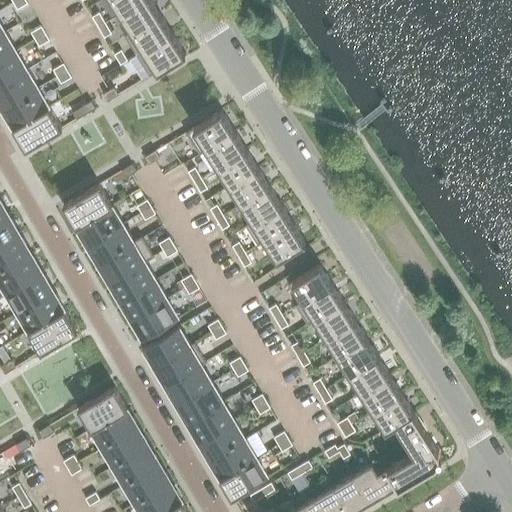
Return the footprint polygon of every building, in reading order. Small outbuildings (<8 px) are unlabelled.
[(17,8),(27,2),(25,0),(14,0),(13,1),(17,8)] [(138,0),(112,0),(120,12),(138,0)] [(160,12),(151,0),(138,0),(120,12),(132,30),(160,12)] [(99,12),(92,16),(98,27),(105,23),(99,12)] [(171,31),(160,12),(132,30),(143,48),(171,31)] [(98,27),(104,37),(111,33),(105,23),(98,27)] [(45,32),(41,25),(30,32),(34,39),(45,32)] [(5,31),(0,33),(0,59),(16,50),(5,31)] [(171,31),(143,48),(135,53),(149,75),(157,70),(185,52),(171,31)] [(39,46),(49,39),(45,32),(34,39),(39,46)] [(0,84),(27,69),(16,50),(0,59),(0,84)] [(121,50),(114,54),(120,64),(127,60),(121,50)] [(57,76),(67,70),(63,63),(53,69),(57,76)] [(27,69),(0,84),(0,105),(2,109),(38,88),(27,69)] [(61,83),(71,77),(67,70),(57,76),(61,83)] [(108,98),(117,92),(114,86),(104,92),(108,98)] [(38,88),(2,109),(13,128),(49,106),(38,88)] [(61,127),(49,106),(13,128),(25,149),(61,127)] [(221,109),(185,132),(198,152),(206,147),(234,129),(221,109)] [(246,148),(234,129),(206,147),(218,165),(246,148)] [(246,148),(218,165),(230,184),(258,166),(246,148)] [(154,150),(145,156),(148,162),(158,156),(154,150)] [(132,163),(122,169),(126,176),(136,170),(132,163)] [(258,166),(230,184),(242,202),(269,185),(258,166)] [(193,180),(200,176),(194,167),(188,171),(193,180)] [(200,176),(193,180),(201,192),(207,187),(200,176)] [(63,204),(75,225),(111,203),(99,183),(63,204)] [(269,185),(242,202),(253,221),(281,203),(269,185)] [(150,205),(147,199),(137,205),(140,211),(150,205)] [(0,220),(9,215),(0,200),(0,220)] [(111,203),(75,225),(86,244),(122,222),(111,203)] [(281,203),(253,221),(265,239),(293,222),(281,203)] [(215,217),(222,213),(216,204),(210,209),(215,217)] [(145,219),(155,213),(150,205),(140,211),(145,219)] [(222,213),(215,217),(223,229),(229,225),(222,213)] [(9,215),(0,220),(0,245),(20,234),(9,215)] [(133,241),(122,222),(86,244),(97,263),(133,241)] [(293,222),(265,239),(277,258),(305,240),(293,222)] [(0,271),(31,253),(20,234),(0,245),(0,271)] [(172,242),(169,236),(159,242),(162,248),(172,242)] [(133,241),(97,263),(108,281),(145,260),(133,241)] [(237,254),(244,250),(238,241),(232,245),(237,254)] [(167,256),(177,250),(172,242),(162,248),(167,256)] [(244,250),(237,254),(245,265),(251,261),(244,250)] [(31,253),(0,271),(0,282),(6,293),(42,272),(31,253)] [(145,260),(108,281),(120,300),(156,279),(145,260)] [(331,281),(319,263),(291,281),(303,299),(331,281)] [(42,272),(6,293),(17,312),(53,290),(42,272)] [(194,279),(191,273),(181,279),(184,285),(194,279)] [(156,279),(120,300),(131,319),(167,298),(156,279)] [(189,293),(199,287),(194,279),(184,285),(189,293)] [(343,300),(331,281),(303,299),(315,318),(343,300)] [(65,309),(53,290),(17,312),(28,331),(65,309)] [(167,298),(131,319),(142,338),(178,317),(167,298)] [(354,318),(343,300),(315,318),(327,336),(354,318)] [(275,317),(281,313),(275,304),(269,308),(275,317)] [(65,309),(28,331),(41,351),(77,330),(65,309)] [(281,313),(275,317),(282,328),(288,324),(281,313)] [(366,337),(354,318),(327,336),(338,354),(366,337)] [(222,326),(218,319),(208,325),(212,332),(222,326)] [(142,347),(153,365),(190,344),(178,325),(142,347)] [(215,338),(226,332),(222,326),(212,332),(215,338)] [(378,355),(366,337),(338,354),(350,373),(378,355)] [(291,346),(297,355),(303,351),(297,341),(291,346)] [(201,363),(190,344),(153,365),(164,384),(201,363)] [(303,351),(297,355),(303,365),(310,361),(303,351)] [(390,374),(378,355),(350,373),(362,391),(390,374)] [(244,363),(240,356),(229,362),(233,369),(244,363)] [(10,359),(0,366),(4,371),(14,365),(10,359)] [(212,382),(201,363),(164,384),(176,403),(212,382)] [(237,376),(248,369),(244,363),(233,369),(237,376)] [(401,392),(390,374),(362,391),(374,410),(401,392)] [(319,392),(325,388),(319,378),(313,383),(319,392)] [(212,382),(176,403),(187,422),(223,400),(212,382)] [(89,426),(125,404),(114,386),(78,407),(89,426)] [(325,388),(319,392),(325,402),(332,398),(325,388)] [(413,410),(401,392),(374,410),(385,428),(395,422),(413,410)] [(266,400),(262,393),(252,400),(255,406),(266,400)] [(234,419),(223,400),(187,422),(198,441),(234,419)] [(259,413),(270,407),(266,400),(255,406),(259,413)] [(137,423),(125,404),(89,426),(100,445),(137,423)] [(438,449),(413,410),(395,422),(413,451),(439,457),(439,456),(439,455),(439,454),(439,453),(439,451),(438,450),(438,449)] [(337,423),(341,430),(351,423),(347,417),(337,423)] [(245,438),(234,419),(198,441),(209,459),(245,438)] [(137,423),(100,445),(111,464),(148,442),(137,423)] [(355,430),(351,423),(341,430),(345,436),(355,430)] [(49,425),(39,431),(42,436),(52,430),(49,425)] [(278,443),(288,437),(284,431),(274,437),(278,443)] [(282,450),(292,444),(288,437),(278,443),(282,450)] [(26,438),(16,444),(20,450),(30,444),(26,438)] [(245,438),(209,459),(220,478),(256,457),(245,438)] [(159,461),(148,442),(111,464),(123,482),(159,461)] [(334,444),(324,450),(328,457),(338,451),(336,448),(334,444)] [(350,454),(343,444),(336,448),(338,451),(342,458),(350,454)] [(439,457),(413,451),(388,466),(399,484),(434,464),(435,463),(436,462),(437,461),(438,459),(438,458),(439,457)] [(67,467),(77,461),(73,454),(63,460),(67,467)] [(267,476),(256,457),(220,478),(231,497),(267,476)] [(312,467),(308,460),(297,466),(301,473),(312,467)] [(77,461),(67,467),(71,474),(81,468),(77,461)] [(159,461),(123,482),(134,501),(170,480),(159,461)] [(377,472),(371,463),(353,474),(369,502),(399,484),(388,466),(377,472)] [(297,466),(287,472),(291,479),(301,473),(297,466)] [(352,511),(369,502),(353,474),(334,485),(349,511),(352,511)] [(158,511),(181,499),(170,480),(134,501),(140,511),(158,511)] [(274,489),(270,482),(261,487),(265,494),(274,489)] [(24,492),(19,483),(12,487),(18,496),(24,492)] [(349,511),(334,485),(315,496),(324,511),(349,511)] [(261,487),(250,494),(254,501),(265,494),(261,487)] [(30,503),(24,492),(18,496),(24,507),(30,503)] [(89,505),(99,499),(95,492),(85,498),(89,505)] [(324,511),(315,496),(296,507),(298,511),(324,511)] [(188,511),(181,499),(158,511),(188,511)]
